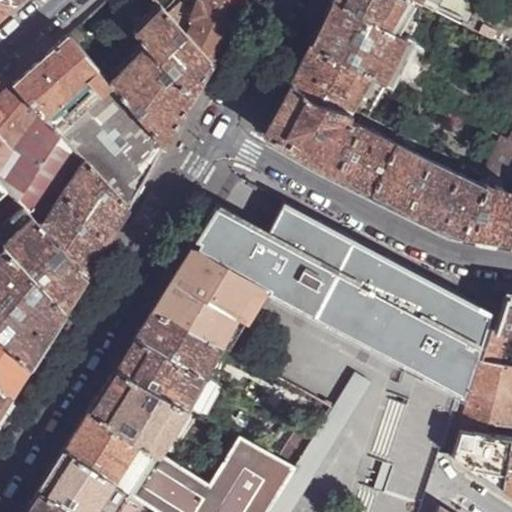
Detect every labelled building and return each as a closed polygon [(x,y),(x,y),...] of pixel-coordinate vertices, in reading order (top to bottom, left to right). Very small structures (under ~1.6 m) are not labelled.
[(0,0),(0,15),(2,13),(16,1),(13,0),(0,0)] [(106,0),(124,20),(136,8),(128,0),(106,0)] [(235,12),(241,0),(203,0),(186,36),(211,63),(235,12)] [(387,70),(404,37),(333,0),(331,0),(311,44),(392,83),(397,86),(400,77),(387,70)] [(397,15),(393,13),(400,0),(333,0),(404,37),(408,39),(414,26),(413,22),(401,15),(397,15)] [(414,0),(425,6),(434,9),(438,0),(414,0)] [(435,24),(440,13),(434,9),(425,6),(420,16),(435,24)] [(203,77),(211,63),(186,36),(159,7),(134,32),(142,41),(145,45),(192,97),(203,77)] [(68,35),(77,46),(84,40),(75,28),(68,35)] [(59,133),(111,85),(109,82),(106,78),(77,46),(68,35),(33,66),(13,84),(59,133)] [(109,82),(145,45),(142,41),(106,78),(109,82)] [(310,100),(349,112),(367,119),(392,83),(311,44),(301,64),(290,84),(310,100)] [(180,118),(192,97),(145,45),(109,82),(111,85),(165,146),(180,118)] [(0,183),(5,190),(13,199),(22,207),(27,213),(86,277),(95,263),(123,218),(129,209),(59,133),(13,84),(0,95),(0,183)] [(347,119),(349,112),(310,100),(290,84),(274,114),(263,134),(333,174),(358,124),(347,119)] [(150,173),(165,146),(111,85),(59,133),(129,209),(150,173)] [(394,142),(358,124),(333,174),(353,184),(369,192),(394,142)] [(511,142),(510,141),(503,138),(482,175),(488,177),(491,172),(511,179),(511,142)] [(430,160),(394,142),(369,192),(388,202),(405,210),(430,160)] [(485,183),(488,177),(482,175),(478,184),(430,160),(405,210),(429,221),(460,235),(485,183)] [(511,183),(510,190),(485,183),(460,235),(483,238),(509,242),(511,228),(511,183)] [(13,217),(22,207),(13,199),(4,208),(13,217)] [(219,204),(192,246),(237,271),(255,242),(263,247),(272,233),(219,204)] [(301,213),(288,206),(272,233),(263,247),(255,242),(237,271),(192,246),(184,259),(160,297),(153,309),(220,345),(228,350),(267,287),(464,389),(489,310),(321,223),(301,213)] [(74,295),(86,277),(27,213),(2,244),(64,310),(74,295)] [(49,334),(64,310),(2,244),(0,241),(0,335),(29,365),(49,334)] [(511,290),(507,289),(498,315),(493,330),(506,332),(511,332),(511,290)] [(143,325),(135,337),(203,375),(220,345),(153,309),(143,325)] [(501,365),(506,332),(493,330),(483,362),(501,365)] [(21,378),(29,365),(0,335),(0,384),(10,394),(21,378)] [(124,355),(116,368),(185,407),(203,375),(135,337),(124,355)] [(483,362),(461,429),(485,433),(486,426),(511,430),(511,428),(511,423),(511,367),(501,365),(483,362)] [(101,391),(89,409),(158,453),(185,407),(116,368),(101,391)] [(291,511),(369,380),(354,371),(333,408),(314,437),(295,467),(267,511),(291,511)] [(0,409),(10,394),(0,384),(0,409)] [(74,434),(64,449),(132,493),(161,511),(267,511),(295,467),(281,459),(240,437),(210,486),(158,453),(89,409),(74,434)] [(478,472),(503,488),(511,438),(485,433),(461,429),(452,456),(478,472)] [(300,430),(281,459),(295,467),(314,437),(300,430)] [(511,437),(511,438),(503,488),(511,493),(511,437)] [(75,511),(121,511),(132,493),(64,449),(51,470),(39,489),(75,511)] [(75,511),(39,489),(32,500),(24,511),(75,511)]
